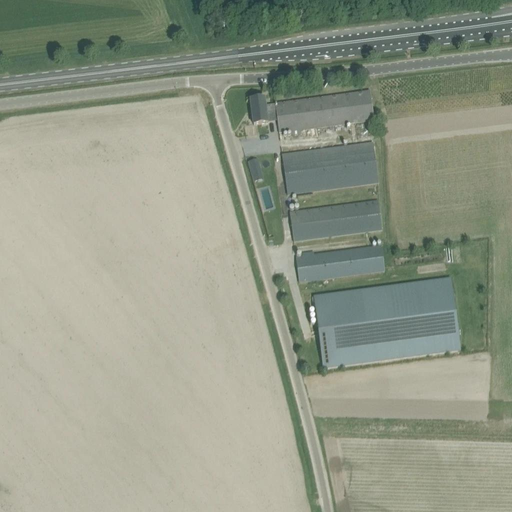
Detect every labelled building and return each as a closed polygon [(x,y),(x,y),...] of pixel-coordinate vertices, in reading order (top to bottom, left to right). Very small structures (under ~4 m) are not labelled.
[(374,119),(370,93),(275,105),(275,106),(265,107),(264,99),(251,101),(254,126),(268,124),(267,114),(276,113),(279,134),(374,122),(374,119)] [(288,196),(297,195),(379,184),(374,144),(282,157),(288,196)] [(250,163),(253,172),(261,169),(259,160),(250,163)] [(294,243),(304,242),(383,231),(379,202),(290,214),(294,243)] [(299,284),(385,272),(381,247),(296,259),(299,284)] [(314,298),(323,370),(459,352),(449,280),(314,298)]
